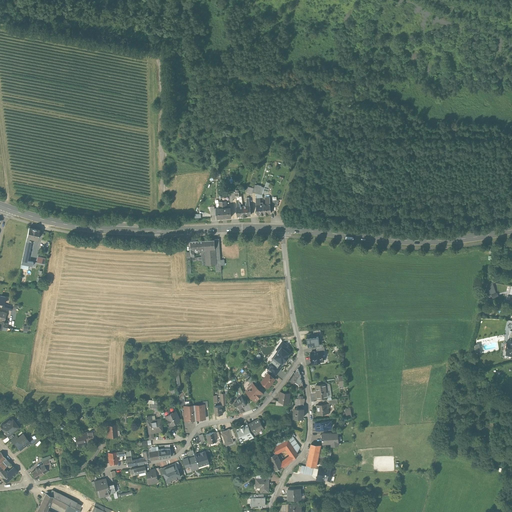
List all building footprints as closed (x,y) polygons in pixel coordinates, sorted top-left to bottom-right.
[(231,207),(226,207),(226,206),(227,205),(226,199),(225,199),(225,201),(223,201),(224,217),(232,216),(231,207)] [(220,208),(216,208),(217,218),(224,217),(223,201),(221,201),(221,200),(219,200),(220,206),(220,208)] [(267,200),(265,201),(266,204),(263,204),(264,213),(271,213),(270,209),(272,209),(271,206),(270,206),(269,200),(267,200)] [(259,201),(256,202),(257,208),(256,208),(256,211),(257,211),(258,214),(264,213),(263,204),(261,204),(260,201),(259,201)] [(247,202),(246,203),(246,206),(243,206),(244,215),(251,215),(250,211),(252,211),(251,208),(250,208),(249,202),(247,202)] [(239,203),(236,203),(237,210),(236,210),(236,213),(237,212),(238,216),(244,215),(243,206),(241,206),(240,203),(239,203)] [(39,230),(29,227),(26,241),(28,241),(29,238),(37,239),(39,230)] [(214,239),(191,241),(191,253),(194,252),(194,249),(200,249),(201,249),(201,253),(200,253),(200,254),(201,254),(202,258),(206,258),(207,265),(216,264),(214,239)] [(219,239),(214,239),(216,264),(217,276),(222,276),(221,265),(224,265),(224,259),(221,260),(219,239)] [(26,241),(20,268),(31,271),(33,262),(26,261),(27,259),(28,257),(29,255),(28,255),(31,242),(28,241),(26,241)] [(493,292),(495,282),(488,280),(486,291),(493,292)] [(313,333),(307,334),(308,346),(316,345),(319,345),(317,333),(313,333)] [(282,342),(278,348),(279,351),(274,356),(275,358),(282,363),(285,359),(286,356),(287,357),(290,353),(288,351),(289,350),(285,347),(287,346),(282,342)] [(317,351),(311,352),(312,362),(319,361),(324,360),(323,351),(322,350),(317,351)] [(282,363),(275,358),(269,365),(271,366),(269,369),(276,374),(280,368),(279,367),(282,363)] [(298,368),(295,372),(294,371),(289,378),(294,381),(295,381),(300,384),(302,380),(302,379),(300,378),(301,376),(301,375),(300,374),(300,372),(298,368)] [(268,372),(262,381),(268,386),(275,377),(271,375),(268,372)] [(258,382),(251,376),(248,380),(252,383),(253,382),(256,385),(258,382)] [(239,392),(243,390),(236,378),(233,380),(239,392)] [(256,385),(253,382),(252,383),(246,390),(256,399),(258,396),(259,396),(261,394),(261,393),(263,391),(256,385)] [(326,382),(316,384),(317,391),(316,391),(317,396),(328,395),(326,382)] [(290,392),(282,390),(282,395),(280,394),(279,399),(284,400),(284,398),(289,399),(290,392)] [(242,395),(237,398),(239,401),(236,403),(238,407),(246,403),(242,395)] [(323,402),(322,402),(323,403),(319,403),(318,403),(319,412),(329,411),(328,402),(323,402)] [(203,403),(193,404),(194,417),(198,416),(199,417),(203,416),(204,417),(203,403)] [(193,404),(184,405),(185,419),(186,419),(185,418),(190,417),(194,417),(193,404)] [(222,404),(215,404),(216,413),(223,412),(222,404)] [(298,407),(295,407),(294,417),(303,417),(303,408),(298,407)] [(172,411),(168,413),(168,414),(166,415),(169,423),(172,422),(175,420),(176,421),(179,419),(175,411),(172,412),(172,411)] [(259,416),(253,420),(253,419),(249,422),(254,432),(259,429),(258,428),(264,424),(259,416)] [(12,417),(1,425),(8,436),(12,433),(19,427),(12,417)] [(155,417),(150,418),(146,419),(148,431),(152,430),(153,430),(153,429),(161,428),(161,429),(162,429),(160,417),(155,418),(155,417)] [(326,419),(322,420),(322,421),(316,422),(317,427),(317,428),(317,427),(321,427),(324,427),(329,427),(329,426),(331,426),(331,420),(330,420),(326,420),(326,419)] [(116,422),(111,422),(111,424),(106,424),(107,432),(113,432),(114,434),(119,433),(119,428),(117,428),(116,422)] [(248,422),(237,426),(240,433),(239,433),(242,439),(242,438),(254,433),(255,434),(254,432),(249,422),(248,422)] [(230,426),(221,429),(225,442),(234,439),(233,435),(230,427),(230,426)] [(94,429),(83,431),(83,429),(75,430),(76,436),(78,436),(79,445),(85,445),(84,439),(90,438),(90,440),(95,439),(94,429)] [(213,430),(205,432),(208,441),(216,438),(215,435),(216,435),(215,430),(213,431),(213,430)] [(332,432),(322,433),(323,439),(324,442),(331,442),(331,444),(339,444),(338,432),(332,432)] [(24,435),(19,439),(18,438),(14,441),(20,449),(29,442),(24,435)] [(300,446),(293,436),(288,440),(296,450),(300,446)] [(288,440),(288,439),(273,447),(273,449),(271,450),(272,452),(269,454),(270,456),(276,452),(276,453),(286,447),(291,454),(286,458),(286,459),(288,463),(289,463),(298,454),(296,450),(288,440)] [(180,442),(177,443),(177,444),(175,445),(173,446),(174,448),(173,450),(174,453),(177,451),(183,445),(180,442)] [(60,443),(53,445),(56,455),(62,453),(60,443)] [(321,444),(311,443),(307,463),(316,466),(321,444)] [(169,447),(157,448),(158,449),(159,457),(170,455),(169,447)] [(154,449),(148,450),(148,452),(149,452),(150,458),(159,457),(158,449),(154,450),(154,449)] [(109,451),(108,451),(110,460),(110,461),(117,460),(116,450),(109,451)] [(209,463),(205,450),(194,453),(194,455),(198,467),(209,463)] [(6,473),(0,465),(0,461),(2,460),(6,465),(10,462),(5,457),(1,452),(0,452),(0,473),(3,477),(6,473)] [(276,453),(276,452),(270,456),(276,469),(282,466),(283,466),(281,463),(276,453)] [(131,455),(126,455),(127,463),(136,462),(144,460),(143,455),(143,456),(131,458),(131,455)] [(194,455),(187,458),(187,457),(182,458),(184,465),(189,463),(191,469),(198,467),(194,455)] [(49,459),(42,461),(46,467),(49,467),(48,465),(50,464),(49,459)] [(161,466),(163,472),(166,480),(180,475),(177,467),(175,461),(174,461),(161,466)] [(143,464),(130,467),(131,472),(137,471),(138,474),(145,472),(145,471),(144,469),(145,469),(143,464)] [(313,467),(302,465),(300,471),(312,474),(313,467)] [(40,466),(31,472),(36,478),(45,472),(40,466)] [(332,468),(327,467),(327,468),(319,466),(317,478),(321,479),(322,478),(328,479),(329,474),(331,475),(332,468)] [(6,473),(3,477),(6,481),(18,471),(14,467),(6,473)] [(151,469),(145,471),(145,472),(147,480),(153,479),(153,480),(157,479),(156,473),(154,467),(150,468),(151,469)] [(271,468),(260,472),(260,473),(256,473),(256,475),(256,478),(269,478),(269,479),(270,479),(271,475),(274,473),(271,468)] [(105,477),(94,480),(95,486),(98,495),(110,492),(108,485),(105,477)] [(256,478),(256,483),(260,483),(260,491),(269,491),(269,479),(269,478),(256,478)] [(65,511),(77,511),(79,509),(46,493),(44,497),(51,501),(51,500),(67,509),(65,511)] [(44,497),(36,511),(45,511),(51,501),(44,497)] [(255,497),(251,497),(251,505),(257,505),(258,505),(262,505),(265,505),(265,497),(263,497),(255,497)] [(88,511),(108,511),(110,508),(93,501),(88,511)]
